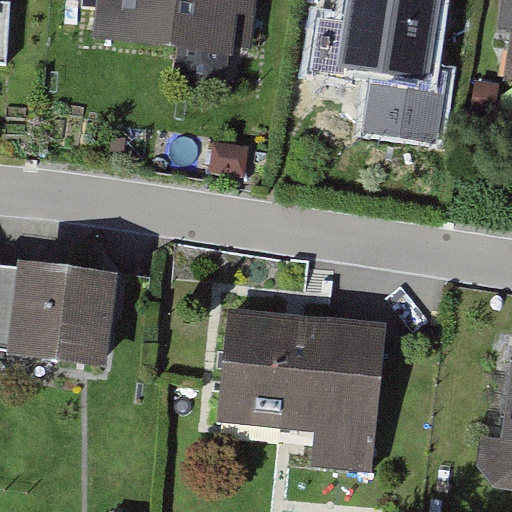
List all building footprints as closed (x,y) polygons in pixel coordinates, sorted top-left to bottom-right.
[(248,0),(110,0),(106,35),(228,51),(232,9),(247,12),(248,0)] [(433,0),(359,0),(348,68),(422,77),(433,0)] [(0,63),(6,63),(9,3),(0,2),(0,63)] [(113,285),(0,270),(0,351),(102,364),(113,285)] [(387,331),(231,318),(222,400),(317,411),(313,464),(376,470),(387,331)] [(511,409),(506,448),(485,446),(484,468),(494,482),(511,484),(511,409)]
